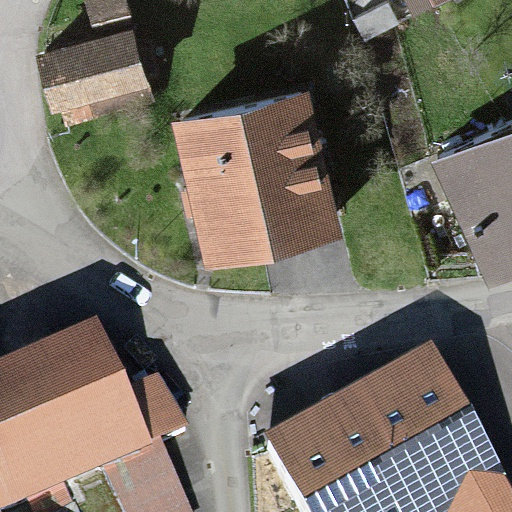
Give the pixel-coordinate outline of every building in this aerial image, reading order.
[(426,0),(436,16),(464,0),(426,0)] [(129,38),(32,64),(47,118),(144,91),(129,38)] [(290,98),(166,128),(201,271),(325,241),(290,98)] [(511,133),(426,175),(483,292),(511,277),(511,133)] [(11,309),(0,313),(0,471),(16,510),(161,449),(110,328),(33,361),(11,309)] [(511,511),(511,491),(436,354),(281,439),(321,511),(511,511)] [(199,511),(170,454),(121,478),(137,511),(199,511)]
